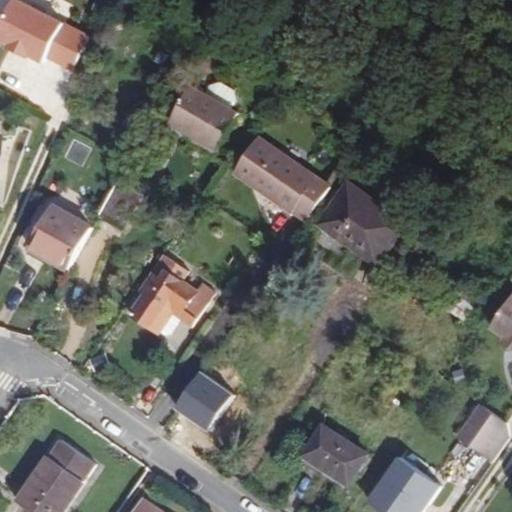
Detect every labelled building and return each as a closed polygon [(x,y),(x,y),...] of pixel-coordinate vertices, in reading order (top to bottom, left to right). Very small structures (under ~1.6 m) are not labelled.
[(93,37),(22,0),(17,0),(0,33),(0,38),(13,45),(12,47),(31,57),(32,55),(47,62),(50,57),(76,70),(93,37)] [(10,0),(0,0),(0,21),(3,23),(13,1),(10,0)] [(198,138),(220,151),(242,114),(234,110),(239,101),(236,90),(223,83),(213,86),(208,94),(194,86),(173,123),(198,138)] [(220,151),(198,138),(194,144),(217,157),(220,151)] [(236,173),(295,213),(296,212),(310,221),(333,188),(260,138),(236,173)] [(126,230),(145,196),(121,182),(102,216),(126,230)] [(408,224),(351,184),(322,225),(379,265),(408,224)] [(71,271),(95,228),(55,206),(31,248),(71,271)] [(142,292),(149,296),(167,269),(172,273),(183,280),(189,271),(167,256),(142,292)] [(184,320),(190,312),(203,293),(199,291),(183,280),(172,273),(167,269),(149,296),(135,316),(163,335),(164,333),(176,315),(184,320)] [(203,293),(190,312),(200,319),(217,293),(204,284),(199,291),(203,293)] [(511,301),(493,328),(508,338),(506,342),(511,345),(511,301)] [(200,319),(190,312),(184,320),(194,327),(200,319)] [(184,320),(176,315),(164,333),(168,336),(174,335),(184,320)] [(110,365),(106,355),(94,360),(98,370),(110,365)] [(509,423),(485,406),(462,439),(486,456),(509,423)] [(370,455),(326,426),(306,456),(351,485),(370,455)] [(32,511),(66,511),(99,467),(62,441),(19,503),(32,511)] [(426,511),(438,497),(398,467),(372,502),(385,511),(426,511)] [(161,511),(144,500),(135,511),(161,511)]
